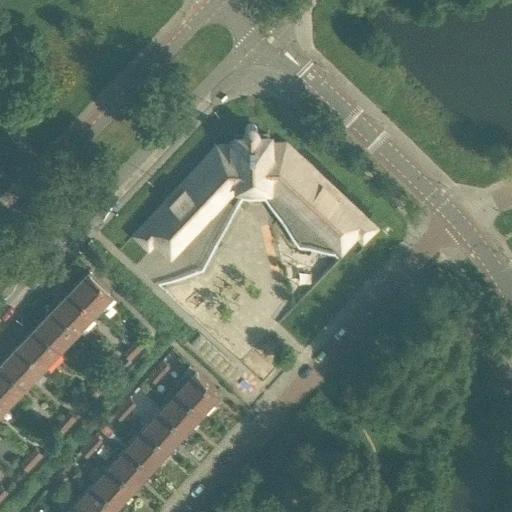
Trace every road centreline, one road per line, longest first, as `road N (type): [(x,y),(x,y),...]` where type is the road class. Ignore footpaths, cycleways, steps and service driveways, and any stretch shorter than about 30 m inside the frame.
road 1 (residential): [(456,220),(189,511)]
road 2 (tertiary): [(0,304),(261,31)]
road 3 (tertiary): [(213,0),(0,224)]
road 4 (tertiary): [(456,220),(261,31)]
